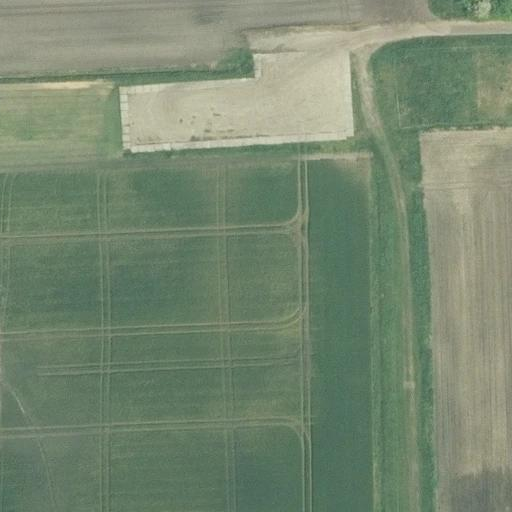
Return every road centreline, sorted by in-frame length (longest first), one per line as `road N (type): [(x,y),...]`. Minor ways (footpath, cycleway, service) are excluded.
road 1 (track): [(353,38),(407,256),(413,511)]
road 2 (unclassified): [(511,28),(254,46)]
